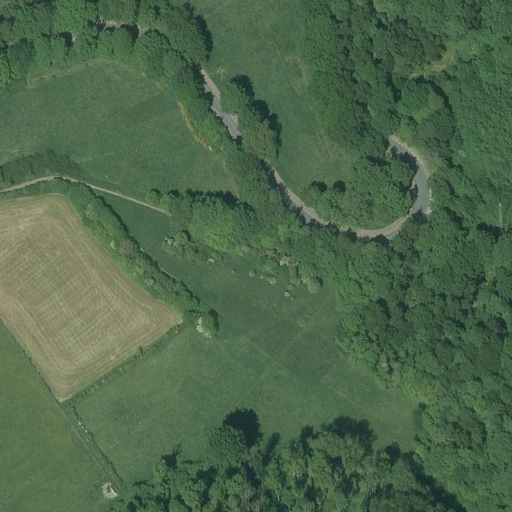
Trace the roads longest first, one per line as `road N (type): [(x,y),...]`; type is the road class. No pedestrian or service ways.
road 1 (tertiary): [(0,58),(84,29),(133,33),(193,73),(286,201),(313,224),(382,242),(403,232),(421,205)]
road 2 (tertiary): [(421,205),(413,165),(356,113),(327,0)]
